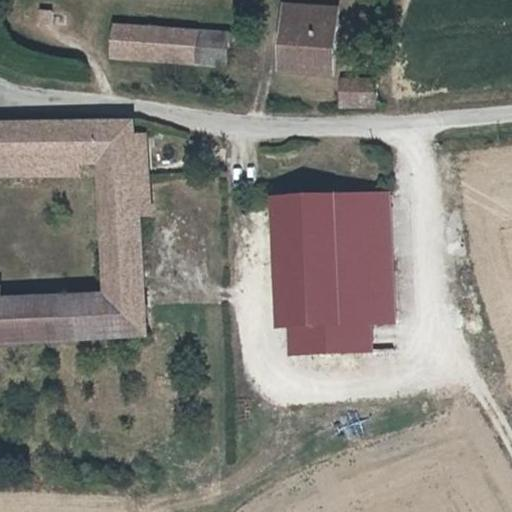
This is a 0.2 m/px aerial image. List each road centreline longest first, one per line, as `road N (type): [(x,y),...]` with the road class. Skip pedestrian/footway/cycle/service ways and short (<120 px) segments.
road 1 (unclassified): [(511,110),(239,126),(155,94),(0,89)]
road 2 (track): [(431,120),(479,396),(511,455)]
